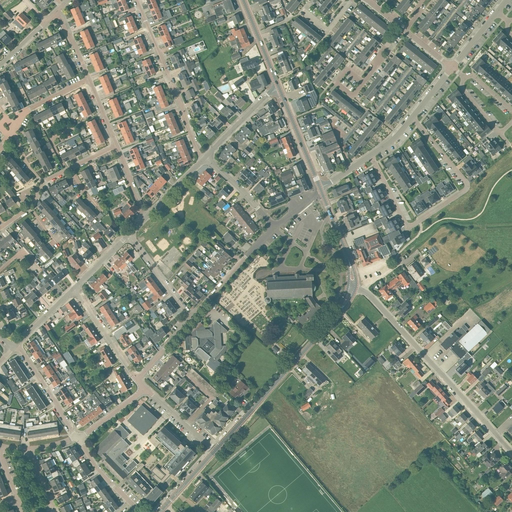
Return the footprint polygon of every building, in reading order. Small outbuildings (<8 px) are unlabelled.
[(41,0),(36,0),(37,2),(36,3),(43,10),(48,6),(41,0)] [(222,2),(213,5),(217,17),(227,13),(227,14),(235,11),(235,10),(236,10),(233,1),(231,1),(230,0),(225,0),(222,1),(222,2)] [(294,0),(291,0),(289,3),(295,8),(299,3),(294,0)] [(329,10),(333,5),(326,0),(324,2),(322,0),(320,3),(322,5),(329,10)] [(403,0),(402,0),(399,4),(406,10),(410,5),(403,0)] [(439,0),(437,3),(444,8),(448,3),(444,0),(439,0)] [(484,9),(488,4),(483,0),(480,0),(478,4),(484,9)] [(156,2),(149,5),(151,10),(158,7),(156,2)] [(73,15),(80,12),(80,13),(86,10),(85,10),(90,8),(96,6),(96,4),(90,7),(88,3),(78,7),(70,10),(73,15)] [(295,8),(289,3),(285,8),(291,13),(295,8)] [(440,13),(444,8),(437,3),(433,8),(440,13)] [(127,4),(120,7),(121,11),(116,13),(117,16),(122,14),(122,12),(129,9),(127,4)] [(360,4),(354,12),(360,17),(366,9),(360,4)] [(402,14),(406,10),(399,4),(395,9),(402,14)] [(472,7),(480,14),(484,9),(478,4),(474,8),(472,7)] [(158,7),(151,10),(153,16),(161,13),(159,10),(161,9),(161,8),(165,7),(164,5),(160,7),(158,7)] [(261,17),(270,13),(272,12),(270,7),(268,8),(268,7),(267,8),(266,5),(260,8),(261,10),(259,11),(261,17)] [(325,15),(329,10),(322,5),(320,7),(318,6),(316,8),(318,9),(318,10),(325,15)] [(460,12),(463,7),(461,6),(456,13),(462,18),(464,15),(460,12)] [(468,11),(468,12),(477,18),(480,14),(472,7),(468,11)] [(436,18),(440,13),(433,8),(429,13),(436,18)] [(366,9),(360,17),(366,21),(372,14),(366,9)] [(161,13),(153,16),(155,21),(162,18),(163,21),(168,19),(165,11),(161,13)] [(73,15),(75,21),(83,18),(80,13),(80,12),(73,15)] [(270,13),(261,17),(263,22),(265,22),(266,23),(275,19),(272,12),(270,13)] [(464,16),(466,18),(473,23),(477,18),(470,13),(468,12),(464,16)] [(30,21),(22,13),(16,19),(24,27),(30,21)] [(432,23),(436,18),(429,13),(426,17),(432,23)] [(372,14),(366,21),(372,26),(378,19),(372,14)] [(464,21),(455,14),(449,21),(451,22),(455,17),(459,21),(460,21),(462,23),(463,23),(464,21)] [(232,17),(228,19),(231,26),(241,22),(238,15),(232,17)] [(83,18),(75,21),(78,27),(85,24),(85,23),(84,22),(87,20),(86,17),(83,18)] [(428,27),(432,23),(426,17),(422,22),(428,27)] [(297,28),(302,22),(297,18),(293,22),(291,20),(288,23),(291,25),(291,24),(297,28)] [(348,18),(343,23),(350,28),(354,23),(348,18)] [(378,19),(372,26),(378,31),(384,23),(378,19)] [(136,26),(133,20),(126,23),(129,29),(136,26)] [(171,28),(170,28),(172,27),(169,21),(164,23),(165,25),(158,27),(160,33),(171,28)] [(297,28),(302,32),(307,26),(302,22),(297,28)] [(424,32),(428,27),(422,22),(418,27),(424,32)] [(343,23),(340,28),(346,33),(348,31),(350,32),(352,30),(350,28),(343,23)] [(384,23),(378,31),(384,36),(390,28),(384,23)] [(458,28),(465,33),(469,28),(463,23),(462,23),(458,28)] [(130,32),(125,34),(126,37),(131,35),(131,34),(138,31),(136,26),(129,29),(130,32)] [(312,30),(307,26),(302,32),(306,36),(312,30)] [(234,35),(228,37),(230,42),(232,46),(236,44),(238,49),(242,48),(250,44),(246,35),(243,28),(238,30),(236,27),(231,29),(234,35)] [(160,33),(162,38),(169,35),(171,34),(175,32),(174,30),(172,31),(171,28),(160,33)] [(278,28),(269,32),(270,36),(269,36),(271,42),(277,40),(280,38),(279,35),(281,35),(278,28)] [(340,28),(336,33),(342,38),(346,33),(340,28)] [(461,38),(465,33),(458,28),(455,33),(461,38)] [(87,29),(80,32),(82,38),(90,35),(87,29)] [(312,30),(306,36),(311,40),(316,34),(312,30)] [(3,31),(0,33),(0,38),(1,39),(6,45),(12,40),(3,31)] [(507,38),(501,32),(493,41),(499,46),(507,38)] [(59,33),(53,36),(57,44),(63,41),(59,33)] [(336,33),(332,38),(338,43),(342,38),(336,33)] [(457,43),(461,38),(455,33),(451,38),(457,43)] [(321,38),(316,34),(311,40),(316,44),(321,38)] [(90,35),(82,38),(85,43),(92,40),(90,35)] [(169,35),(162,38),(163,40),(164,43),(171,40),(170,37),(169,35)] [(53,36),(48,39),(51,46),(57,44),(53,36)] [(133,39),(128,41),(129,44),(130,47),(129,47),(129,48),(143,42),(140,37),(133,40),(133,39)] [(171,40),(164,43),(166,48),(173,45),(174,46),(179,44),(176,38),(171,40)] [(277,40),(271,42),(273,47),(278,45),(279,47),(283,45),(280,38),(277,40)] [(328,43),(334,48),(338,43),(332,38),(328,43)] [(372,38),(369,43),(375,48),(379,43),(372,38)] [(451,38),(447,42),(453,48),(457,43),(451,38)] [(510,42),(506,39),(507,38),(499,46),(503,49),(510,42)] [(46,49),(51,46),(48,39),(42,42),(46,49)] [(92,40),(85,43),(87,49),(94,46),(92,40)] [(114,44),(117,52),(119,51),(117,45),(124,42),(123,40),(114,44)] [(46,49),(42,42),(39,43),(39,42),(36,43),(36,45),(40,52),(46,49)] [(143,42),(129,48),(130,51),(133,50),(132,49),(136,48),(137,50),(145,47),(143,42)] [(407,42),(399,51),(401,52),(402,51),(407,54),(413,47),(407,42)] [(449,52),(453,48),(447,42),(443,47),(449,52)] [(511,47),(511,44),(510,42),(503,49),(507,53),(511,47)] [(365,48),(371,53),(375,48),(369,43),(365,48)] [(367,58),(371,53),(365,48),(362,46),(361,48),(363,50),(361,53),(367,58)] [(145,47),(137,50),(138,50),(135,51),(136,55),(134,56),(135,58),(140,56),(139,55),(147,52),(145,47)] [(413,47),(407,54),(413,59),(419,52),(413,47)] [(180,60),(183,59),(182,56),(185,54),(183,49),(177,51),(179,54),(171,57),(173,63),(180,60)] [(277,57),(280,62),(286,60),(284,54),(283,51),(278,53),(279,56),(277,57)] [(97,52),(90,55),(92,61),(99,58),(97,52)] [(425,56),(419,52),(413,59),(419,64),(425,56)] [(58,63),(65,59),(62,53),(55,57),(58,63)] [(333,58),(339,63),(344,59),(337,53),(333,58)] [(357,53),(355,56),(357,57),(363,63),(367,58),(361,53),(359,55),(357,53)] [(36,54),(30,57),(33,64),(39,61),(36,54)] [(401,61),(395,56),(391,61),(397,66),(401,61)] [(419,64),(418,66),(421,68),(422,67),(425,69),(431,61),(425,56),(419,64)] [(28,67),(33,64),(30,57),(24,60),(28,67)] [(292,57),(289,58),(286,60),(280,62),(282,68),(288,65),(291,64),(290,61),(293,59),(292,57)] [(360,67),(363,63),(357,57),(353,62),(356,64),(360,67)] [(94,66),(102,64),(99,58),(92,61),(94,66)] [(241,64),(244,71),(258,65),(255,58),(241,64)] [(335,68),(339,63),(333,58),(329,63),(335,68)] [(68,65),(65,59),(58,63),(61,69),(62,68),(69,64),(68,65)] [(142,60),(137,62),(138,65),(139,65),(140,68),(144,67),(151,64),(149,59),(142,62),(142,60)] [(183,59),(180,60),(173,63),(176,69),(184,66),(185,68),(195,64),(193,61),(189,63),(188,61),(185,62),(183,59)] [(485,64),(479,59),(471,67),(477,73),(485,64)] [(24,60),(19,62),(22,70),(28,67),(24,60)] [(391,61),(387,65),(393,71),(397,66),(391,61)] [(437,66),(431,61),(425,69),(431,74),(437,66)] [(19,62),(13,65),(15,70),(16,73),(17,74),(18,75),(24,72),(22,70),(19,62)] [(331,73),(335,68),(329,63),(325,68),(331,73)] [(69,64),(62,68),(65,74),(72,70),(69,64)] [(94,66),(97,72),(104,69),(102,64),(94,66)] [(188,78),(192,76),(191,73),(193,72),(192,69),(196,67),(195,64),(185,68),(186,71),(178,75),(181,81),(188,78)] [(488,69),(485,65),(485,64),(477,73),(478,72),(482,76),(488,69)] [(387,65),(383,70),(389,75),(393,71),(387,65)] [(320,67),(318,70),(321,73),(327,78),(331,73),(325,68),(323,70),(320,67)] [(148,75),(143,77),(144,80),(149,78),(148,76),(155,74),(153,69),(146,72),(148,75)] [(492,72),(488,69),(482,76),(486,79),(492,72)] [(72,70),(65,74),(68,79),(75,76),(72,70)] [(385,80),(389,75),(383,70),(379,75),(385,80)] [(496,76),(492,72),(486,79),(490,83),(496,76)] [(317,77),(323,83),(327,78),(321,73),(319,75),(316,74),(315,75),(317,77)] [(252,90),(261,87),(262,88),(267,85),(267,86),(269,85),(264,74),(257,77),(258,79),(250,83),(252,90)] [(106,75),(99,78),(101,84),(109,80),(106,75)] [(379,75),(375,80),(382,85),(385,80),(379,75)] [(418,78),(416,81),(422,86),(426,81),(420,76),(418,78)] [(500,79),(496,76),(490,83),(494,86),(500,79)] [(54,77),(49,80),(52,87),(58,84),(54,77)] [(319,88),(323,83),(317,77),(313,82),(319,88)] [(191,83),(192,86),(197,84),(195,79),(189,82),(188,78),(181,81),(183,87),(191,83)] [(298,89),(297,85),(299,83),(297,78),(288,82),(292,91),(298,89)] [(240,79),(234,84),(237,88),(244,83),(240,79)] [(504,83),(500,79),(494,86),(498,90),(504,83)] [(49,80),(43,83),(43,84),(47,91),(47,90),(52,87),(49,80)] [(104,89),(111,86),(109,80),(101,84),(104,89)] [(378,90),(382,85),(375,80),(371,85),(378,90)] [(10,87),(7,81),(0,84),(0,85),(3,91),(10,87)] [(418,91),(422,86),(416,81),(414,83),(412,82),(410,84),(418,91)] [(306,93),(313,90),(310,83),(303,86),(306,93)] [(508,87),(504,83),(498,90),(502,94),(508,87)] [(41,94),(47,91),(43,84),(38,87),(41,94)] [(186,95),(185,96),(187,100),(188,99),(192,98),(196,96),(195,94),(194,92),(195,91),(197,90),(200,89),(199,87),(197,84),(192,86),(194,89),(193,89),(189,91),(185,92),(186,95)] [(410,88),(408,90),(414,96),(418,91),(410,84),(408,87),(410,88)] [(376,92),(378,90),(371,85),(367,90),(374,95),(376,97),(378,95),(376,92)] [(104,89),(106,95),(113,92),(111,86),(104,89)] [(6,96),(12,93),(10,87),(3,91),(5,96),(6,96)] [(36,97),(41,94),(38,87),(32,89),(36,97)] [(511,90),(508,87),(502,94),(506,97),(511,90)] [(28,89),(25,91),(26,92),(30,100),(36,97),(32,89),(29,91),(28,89)] [(162,90),(155,93),(158,99),(164,96),(162,90)] [(370,100),(374,95),(367,90),(364,95),(370,100)] [(411,101),(414,96),(408,90),(404,95),(411,101)] [(461,97),(462,96),(456,90),(447,97),(452,103),(453,103),(461,97)] [(316,106),(316,104),(317,96),(315,91),(309,93),(311,96),(311,97),(306,100),(306,98),(296,102),(300,112),(310,108),(316,106)] [(337,95),(333,91),(327,97),(330,99),(329,101),(331,102),(332,101),(337,95)] [(12,93),(6,96),(9,102),(16,98),(13,92),(12,93)] [(81,92),(74,95),(76,101),(84,97),(81,92)] [(342,98),(337,95),(332,101),(337,105),(342,98)] [(404,95),(400,100),(407,105),(411,101),(404,95)] [(156,99),(152,101),(153,103),(155,102),(156,105),(167,101),(164,96),(158,99),(156,99)] [(84,97),(76,101),(79,106),(86,103),(84,97)] [(207,102),(205,100),(204,99),(203,99),(202,97),(197,99),(199,102),(191,105),(194,113),(197,112),(198,114),(202,113),(200,110),(199,106),(205,103),(204,103),(207,102)] [(240,108),(246,102),(241,97),(239,100),(237,97),(234,100),(236,103),(235,103),(240,108)] [(453,103),(457,107),(464,101),(461,97),(453,103)] [(19,104),(16,98),(9,102),(12,107),(19,104)] [(116,98),(108,101),(111,106),(118,103),(116,98)] [(347,102),(342,98),(337,105),(342,109),(347,102)] [(403,110),(407,105),(400,100),(396,105),(403,110)] [(156,105),(155,106),(157,111),(162,109),(168,106),(167,101),(156,105)] [(250,126),(255,130),(258,128),(273,120),(270,116),(277,111),(278,110),(271,101),(264,105),(265,106),(264,107),(265,108),(257,113),(261,119),(250,126)] [(460,111),(467,105),(464,101),(457,107),(460,111)] [(61,102),(55,105),(59,113),(65,110),(64,107),(63,105),(61,102)] [(352,106),(347,102),(342,109),(347,113),(352,106)] [(86,103),(79,106),(82,112),(89,108),(86,103)] [(118,103),(111,106),(113,112),(121,109),(118,103)] [(19,104),(12,107),(15,113),(22,109),(19,104)] [(55,105),(50,108),(54,116),(59,113),(55,105)] [(399,115),(403,110),(396,105),(392,110),(399,115)] [(467,105),(460,111),(464,115),(471,109),(467,105)] [(230,109),(227,106),(225,108),(224,107),(220,110),(224,115),(228,119),(234,113),(230,109)] [(357,110),(352,106),(347,113),(352,117),(357,110)] [(50,108),(44,111),(48,118),(54,116),(50,108)] [(89,108),(82,112),(84,117),(91,114),(89,108)] [(121,109),(113,112),(116,118),(123,115),(121,109)] [(465,121),(474,113),(471,109),(464,115),(462,117),(465,121)] [(362,114),(357,110),(352,117),(357,120),(362,114)] [(395,120),(399,115),(392,110),(388,115),(395,120)] [(44,111),(39,114),(42,121),(48,118),(44,111)] [(469,125),(478,117),(474,113),(465,121),(469,125)] [(42,121),(39,114),(33,117),(37,124),(42,121)] [(388,115),(384,120),(391,125),(395,120),(388,115)] [(303,119),(306,126),(311,123),(310,120),(312,119),(311,116),(308,117),(303,119)] [(434,116),(429,120),(434,126),(438,123),(439,122),(438,122),(434,116)] [(376,117),(372,122),(378,128),(382,123),(376,117)] [(478,117),(469,125),(472,129),(481,121),(478,117)] [(167,120),(162,122),(165,127),(167,126),(169,125),(176,123),(174,118),(173,118),(167,120)] [(209,123),(211,126),(213,127),(214,125),(218,129),(224,124),(219,119),(219,120),(217,118),(214,120),(215,120),(212,122),(211,121),(209,123)] [(94,119),(87,123),(90,128),(97,125),(94,119)] [(125,121),(118,124),(120,129),(130,125),(130,124),(133,123),(132,121),(131,121),(130,119),(125,121)] [(274,122),(273,120),(258,128),(263,136),(270,133),(270,134),(284,127),(280,119),(274,122)] [(429,120),(424,124),(429,130),(430,129),(434,126),(429,120)] [(476,132),(486,125),(485,125),(484,125),(481,121),(474,127),(477,131),(476,132)] [(371,130),(374,132),(378,128),(372,122),(370,125),(369,124),(367,126),(368,127),(371,130)] [(434,126),(430,129),(434,133),(442,126),(441,127),(438,123),(434,126)] [(97,125),(90,128),(92,134),(100,130),(97,125)] [(130,125),(120,129),(122,134),(136,129),(135,126),(131,128),(130,125)] [(476,132),(481,138),(490,131),(486,125),(476,132)] [(442,126),(434,133),(437,137),(446,130),(442,126)] [(207,131),(204,134),(209,139),(214,133),(210,129),(208,127),(205,129),(207,131)] [(310,137),(316,135),(316,136),(320,135),(317,127),(307,131),(310,137)] [(371,137),(374,132),(368,127),(364,132),(371,137)] [(178,128),(171,131),(172,133),(167,135),(168,138),(173,136),(180,133),(178,128)] [(241,134),(249,142),(255,136),(247,128),(241,134)] [(28,138),(35,135),(32,129),(25,133),(28,138)] [(136,129),(122,134),(125,139),(131,136),(132,137),(135,136),(133,132),(137,130),(136,129)] [(81,134),(79,134),(80,137),(81,139),(84,137),(88,135),(85,130),(80,133),(81,134)] [(100,130),(92,134),(95,139),(102,136),(100,130)] [(446,130),(437,137),(441,141),(448,135),(449,134),(446,130)] [(322,144),(314,147),(319,158),(332,152),(337,150),(338,154),(342,153),(340,149),(337,142),(332,131),(322,135),(323,136),(322,136),(324,142),(325,141),(327,147),(325,148),(324,147),(323,147),(322,144)] [(367,142),(371,137),(364,132),(360,137),(359,135),(359,136),(367,142)] [(236,139),(244,147),(249,142),(241,134),(236,139)] [(28,138),(30,144),(38,140),(35,135),(28,138)] [(448,135),(441,141),(444,145),(451,139),(448,135)] [(102,136),(95,139),(98,145),(105,141),(102,136)] [(131,136),(125,139),(127,144),(132,142),(133,143),(139,140),(138,137),(133,139),(132,137),(131,136)] [(282,138),(279,140),(283,149),(285,148),(292,146),(292,145),(292,144),(292,142),(291,142),(288,136),(282,138)] [(358,139),(356,142),(363,147),(367,142),(359,136),(356,138),(358,139)] [(185,145),(183,139),(176,142),(171,144),(172,147),(174,146),(175,148),(178,147),(185,145)] [(232,143),(240,152),(244,147),(236,139),(232,143)] [(451,139),(444,145),(447,149),(455,143),(451,139)] [(40,146),(38,140),(30,144),(33,149),(40,146)] [(419,140),(414,143),(419,149),(424,146),(419,140)] [(487,149),(489,152),(497,145),(493,140),(488,144),(486,141),(483,144),(481,146),(485,150),(487,149)] [(359,152),(363,147),(356,142),(354,144),(353,143),(351,146),(359,152)] [(227,148),(235,156),(240,152),(232,143),(227,148)] [(414,143),(410,146),(414,152),(419,149),(414,143)] [(455,143),(447,149),(451,154),(458,148),(458,147),(455,143)] [(77,147),(81,154),(87,151),(83,144),(77,147)] [(136,147),(129,150),(131,155),(138,152),(137,150),(142,148),(141,145),(136,147)] [(180,152),(187,150),(185,145),(178,147),(175,148),(177,151),(173,153),(174,155),(178,153),(180,152)] [(501,149),(497,145),(489,152),(491,154),(489,156),(493,160),(498,156),(496,153),(501,149)] [(43,151),(40,146),(33,149),(36,155),(43,151)] [(292,146),(285,148),(288,154),(286,154),(288,159),(290,158),(296,155),(292,146)] [(359,152),(351,146),(349,148),(350,149),(348,151),(355,157),(359,152)] [(419,149),(414,152),(414,153),(417,157),(426,151),(423,147),(424,146),(419,149)] [(75,157),(81,154),(77,147),(72,149),(75,157)] [(458,148),(451,154),(454,158),(463,151),(459,147),(458,148)] [(235,156),(227,148),(221,154),(229,162),(235,156)] [(72,149),(66,152),(70,160),(75,157),(72,149)] [(43,152),(43,151),(36,155),(39,161),(47,157),(44,151),(43,152)] [(138,152),(131,155),(133,161),(140,158),(141,157),(143,157),(147,155),(146,153),(142,155),(141,151),(138,152)] [(426,151),(417,157),(420,161),(429,156),(426,151)] [(463,151),(454,158),(458,162),(466,155),(463,151)] [(70,160),(66,152),(60,155),(64,163),(70,160)] [(332,152),(319,158),(325,172),(333,169),(338,166),(337,164),(340,162),(338,157),(334,158),(332,152)] [(9,155),(3,161),(7,166),(14,160),(9,155)] [(182,158),(177,160),(181,167),(189,164),(188,161),(191,160),(189,155),(182,158)] [(429,156),(420,161),(423,166),(432,160),(429,156)] [(466,172),(476,163),(470,156),(465,160),(467,163),(462,167),(466,172)] [(39,161),(42,166),(49,163),(47,157),(39,161)] [(140,158),(133,161),(135,166),(143,163),(141,157),(140,158)] [(394,157),(389,160),(393,166),(397,164),(398,163),(395,159),(394,157)] [(14,160),(7,166),(12,170),(18,165),(14,160)] [(386,162),(384,163),(388,170),(389,169),(393,166),(389,160),(386,162)] [(432,160),(423,166),(426,170),(435,165),(432,160)] [(143,163),(135,166),(138,171),(145,168),(150,166),(148,161),(143,163)] [(52,168),(49,163),(42,166),(45,172),(52,168)] [(476,163),(466,172),(470,176),(474,172),(477,175),(482,171),(476,163)] [(283,180),(295,175),(296,176),(302,173),(303,173),(300,164),(291,167),(292,170),(280,174),(283,180)] [(393,166),(389,169),(392,173),(400,168),(397,164),(393,166)] [(22,170),(18,165),(12,170),(16,175),(22,170)] [(435,165),(426,170),(429,175),(438,169),(435,165)] [(107,177),(118,173),(116,167),(107,170),(109,173),(106,174),(107,177)] [(240,176),(244,181),(252,172),(250,169),(248,168),(245,170),(240,176)] [(268,170),(266,171),(267,172),(263,176),(266,179),(272,171),(269,168),(268,170)] [(400,168),(392,173),(395,178),(403,173),(403,172),(400,168)] [(81,172),(83,178),(91,174),(88,169),(81,172)] [(22,170),(16,175),(16,176),(20,180),(26,175),(22,170)] [(206,181),(211,176),(205,170),(200,176),(206,181)] [(158,172),(154,177),(157,180),(163,186),(167,182),(162,177),(162,176),(158,172)] [(255,175),(252,172),(244,181),(249,185),(255,179),(257,176),(255,174),(255,175)] [(366,181),(374,177),(374,176),(375,176),(373,172),(372,173),(372,172),(365,176),(363,173),(358,176),(360,179),(363,177),(366,181)] [(112,182),(113,182),(121,179),(118,173),(107,177),(108,179),(111,178),(112,182)] [(283,180),(285,185),(297,180),(297,181),(304,178),(302,173),(296,176),(295,175),(283,180)] [(403,173),(395,178),(398,182),(406,177),(403,173)] [(83,178),(86,184),(95,179),(94,180),(91,174),(83,178)] [(30,179),(26,175),(20,180),(24,185),(30,179)] [(137,176),(134,177),(134,178),(136,183),(138,188),(143,183),(141,181),(137,177),(137,176)] [(200,176),(196,181),(202,186),(206,181),(200,176)] [(305,177),(304,178),(297,181),(297,180),(285,185),(290,197),(302,192),(309,189),(308,189),(309,189),(305,177)] [(375,178),(374,177),(366,181),(368,186),(364,188),(366,191),(371,188),(370,186),(377,182),(376,182),(377,181),(376,178),(375,178)] [(406,177),(398,182),(401,187),(409,182),(410,181),(409,181),(406,177)] [(66,179),(60,182),(64,189),(69,186),(66,179)] [(95,179),(86,184),(89,189),(91,188),(95,186),(96,186),(95,182),(96,182),(95,179)] [(150,184),(148,186),(156,194),(159,190),(153,184),(152,183),(149,180),(147,181),(150,184)] [(157,180),(153,184),(159,190),(163,186),(157,180)] [(409,182),(401,187),(404,191),(414,185),(410,181),(409,182)] [(60,182),(54,185),(58,192),(64,189),(60,182)] [(259,194),(264,188),(264,187),(266,185),(264,182),(261,185),(259,183),(254,189),(259,194)] [(444,186),(442,183),(435,187),(441,195),(444,193),(445,195),(451,192),(453,191),(453,190),(449,183),(444,186)] [(58,192),(54,185),(49,188),(52,195),(58,192)] [(341,194),(340,194),(348,191),(346,185),(340,187),(332,190),(335,197),(341,194)] [(144,187),(142,189),(146,193),(147,193),(152,198),(156,194),(148,186),(148,187),(147,186),(145,188),(144,187)] [(220,198),(224,195),(226,197),(231,192),(225,187),(219,194),(217,196),(220,198)] [(272,189),(277,203),(284,200),(282,197),(286,195),(284,190),(278,193),(277,191),(275,191),(274,188),(272,189)] [(373,197),(382,193),(381,192),(382,191),(381,188),(380,188),(379,188),(373,191),(371,188),(366,191),(367,194),(371,192),(373,197)] [(277,203),(272,189),(269,190),(271,197),(268,198),(271,205),(277,203)] [(428,191),(421,195),(427,203),(430,201),(432,204),(433,205),(434,204),(434,203),(440,199),(436,192),(431,195),(428,191)] [(374,207),(379,204),(378,201),(384,198),(384,197),(385,197),(383,193),(382,194),(382,193),(373,197),(376,202),(372,204),(374,207)] [(427,203),(421,195),(416,198),(419,203),(413,207),(418,214),(418,213),(419,214),(421,213),(420,212),(426,208),(424,205),(427,203)] [(9,208),(15,204),(12,198),(8,200),(6,197),(4,198),(6,202),(5,202),(9,208)] [(337,203),(336,204),(338,206),(339,207),(347,204),(346,202),(350,200),(349,197),(345,199),(344,199),(342,200),(337,202),(337,203)] [(77,208),(83,202),(79,198),(73,203),(77,208)] [(225,204),(221,200),(216,205),(221,209),(225,204)] [(37,206),(42,211),(48,206),(43,201),(42,202),(40,204),(37,206)] [(87,207),(83,202),(77,208),(75,210),(79,214),(82,212),(88,206),(87,207)] [(347,204),(339,207),(341,213),(349,210),(350,212),(354,210),(352,205),(351,202),(347,204)] [(241,207),(239,205),(239,206),(237,203),(229,210),(224,213),(226,215),(230,211),(232,214),(241,207)] [(379,207),(381,212),(390,208),(389,207),(390,207),(389,203),(388,204),(387,203),(380,207),(379,204),(374,207),(375,209),(379,207)] [(120,208),(114,211),(114,212),(115,215),(116,216),(121,213),(123,214),(122,215),(127,220),(134,214),(129,209),(130,207),(126,204),(121,210),(120,208)] [(42,211),(46,216),(52,210),(48,206),(42,211)] [(92,211),(88,206),(82,212),(86,216),(92,211)] [(241,207),(232,214),(236,218),(244,212),(242,209),(241,207)] [(381,222),(387,219),(385,217),(392,213),(393,212),(391,209),(390,209),(390,208),(381,212),(384,217),(380,219),(381,222)] [(50,221),(56,216),(56,215),(52,210),(46,216),(50,221)] [(97,216),(92,211),(86,216),(89,219),(87,221),(88,223),(97,216)] [(248,216),(247,214),(246,215),(244,212),(236,218),(236,219),(239,223),(248,216)] [(60,221),(62,219),(58,214),(56,216),(50,221),(54,226),(60,220),(60,221)] [(343,218),(346,223),(351,221),(359,218),(357,215),(354,217),(353,214),(349,216),(343,218)] [(239,223),(243,227),(251,221),(249,218),(250,218),(248,216),(239,223)] [(359,218),(351,221),(346,223),(348,229),(353,227),(353,226),(357,224),(357,222),(360,221),(359,218)] [(60,221),(60,220),(54,226),(58,231),(64,225),(66,223),(62,219),(60,221)] [(388,222),(387,219),(381,222),(383,225),(387,223),(389,228),(398,224),(397,223),(398,222),(396,219),(395,219),(388,222)] [(19,230),(21,232),(29,225),(24,220),(18,226),(21,229),(19,230)] [(104,233),(110,238),(115,233),(110,227),(107,230),(98,221),(94,224),(101,232),(103,230),(105,232),(104,233)] [(243,227),(241,228),(239,231),(240,232),(243,230),(245,229),(247,232),(255,225),(254,223),(253,223),(251,221),(243,227)] [(395,235),(393,232),(400,229),(400,228),(401,227),(399,224),(398,225),(398,224),(389,228),(392,233),(388,235),(389,238),(395,235)] [(29,225),(23,231),(25,234),(23,236),(24,238),(27,235),(33,230),(29,225)] [(58,231),(62,236),(68,230),(64,226),(64,225),(58,231)] [(247,232),(249,234),(247,236),(245,238),(246,240),(249,238),(250,236),(258,230),(256,227),(257,227),(255,225),(247,232)] [(37,235),(33,230),(27,235),(31,240),(31,241),(35,245),(41,240),(37,235)] [(72,235),(68,230),(62,236),(66,241),(72,235)] [(228,232),(222,238),(231,247),(235,243),(237,241),(228,232)] [(10,234),(5,238),(11,244),(13,242),(15,245),(17,242),(15,240),(10,234)] [(363,238),(354,242),(357,250),(356,250),(363,267),(372,263),(371,263),(381,259),(378,251),(377,248),(383,246),(378,234),(364,240),(363,238)] [(389,238),(389,239),(390,241),(391,241),(394,246),(397,244),(406,240),(405,239),(406,238),(405,235),(404,235),(403,234),(396,238),(395,235),(389,238)] [(10,249),(13,247),(11,244),(5,238),(0,243),(6,249),(8,246),(10,249)] [(100,251),(106,247),(101,239),(98,241),(97,240),(95,241),(96,243),(94,243),(100,251)] [(45,245),(41,240),(35,245),(39,250),(45,245)] [(219,241),(216,244),(220,248),(221,249),(224,246),(219,241)] [(88,244),(82,250),(85,253),(83,255),(88,260),(89,260),(91,258),(91,257),(93,254),(88,249),(91,247),(88,244)] [(39,251),(43,255),(49,250),(45,245),(39,250),(39,251)] [(223,249),(219,253),(222,256),(228,262),(232,257),(223,249)] [(53,255),(49,250),(43,255),(47,260),(53,255)] [(133,258),(127,252),(121,258),(125,262),(127,264),(128,263),(126,261),(127,260),(130,262),(133,258)] [(225,266),(228,262),(222,256),(217,252),(214,256),(218,260),(220,261),(225,266)] [(75,254),(69,259),(78,270),(84,265),(83,264),(76,256),(75,254)] [(214,256),(210,260),(213,263),(221,270),(225,266),(220,261),(218,260),(214,256)] [(121,258),(114,263),(115,264),(113,266),(117,270),(119,268),(121,270),(127,264),(125,262),(121,258)] [(419,262),(423,267),(428,263),(424,258),(419,262)] [(193,265),(188,260),(184,265),(189,270),(193,265)] [(211,268),(218,274),(221,270),(213,263),(211,265),(211,264),(209,267),(211,268)] [(415,263),(409,268),(412,273),(411,274),(416,280),(423,274),(415,263)] [(57,271),(55,273),(57,275),(61,280),(66,276),(62,271),(59,267),(56,269),(57,271)] [(218,274),(211,268),(209,270),(208,269),(204,273),(212,280),(214,278),(218,274)] [(3,273),(5,277),(0,279),(0,287),(5,285),(8,283),(7,280),(10,279),(8,276),(10,275),(10,276),(12,275),(11,274),(15,272),(13,269),(3,273)] [(51,272),(47,276),(51,281),(53,279),(56,284),(61,280),(57,275),(55,277),(51,272)] [(416,287),(418,290),(419,288),(409,275),(407,276),(403,272),(398,276),(405,286),(409,283),(413,289),(416,287)] [(41,283),(48,291),(52,287),(49,283),(51,281),(47,276),(44,273),(43,275),(45,277),(44,278),(45,280),(44,281),(41,283)] [(104,274),(97,280),(104,287),(106,289),(108,287),(106,285),(105,285),(103,283),(108,278),(111,275),(109,273),(105,276),(104,274)] [(182,285),(190,277),(186,273),(178,281),(182,285)] [(190,277),(182,285),(186,289),(193,281),(196,277),(192,274),(190,277)] [(266,297),(264,299),(265,301),(266,303),(268,303),(269,303),(270,301),(270,299),(301,298),(301,299),(306,299),(312,308),(305,316),(303,314),(301,317),(299,316),(296,318),(302,324),(307,318),(309,321),(316,314),(322,308),(316,303),(316,304),(315,302),(313,299),(312,297),(312,292),(313,292),(313,291),(314,291),(315,290),(315,289),(315,288),(315,287),(315,286),(315,285),(314,285),(314,284),(313,284),(312,283),(311,280),(314,280),(313,274),(312,274),(307,274),(306,274),(306,276),(299,276),(299,274),(295,274),(295,276),(277,277),(277,275),(273,275),(273,277),(266,278),(267,288),(267,297),(266,297)] [(398,277),(392,281),(398,289),(404,285),(405,286),(398,276),(398,277)] [(144,281),(147,285),(154,281),(150,277),(144,281)] [(97,280),(91,286),(97,292),(101,289),(104,287),(97,280)] [(147,285),(151,290),(157,285),(154,281),(147,285)] [(186,289),(184,291),(188,295),(194,289),(192,287),(195,283),(193,281),(186,289)] [(392,281),(386,286),(389,290),(391,289),(392,291),(396,287),(392,281)] [(420,282),(417,284),(422,291),(425,288),(420,282)] [(48,291),(41,283),(39,285),(37,287),(39,290),(43,295),(48,291)] [(151,290),(153,293),(148,297),(149,299),(161,290),(157,285),(151,290)] [(392,291),(391,289),(389,290),(386,286),(386,285),(379,291),(382,294),(384,292),(386,292),(387,294),(390,292),(389,290),(391,289),(392,291)] [(195,290),(194,289),(188,295),(192,298),(199,291),(199,290),(200,290),(200,289),(198,287),(195,290)] [(13,294),(12,291),(11,288),(7,290),(7,289),(1,292),(5,299),(10,297),(10,296),(13,294)] [(109,297),(109,296),(104,290),(98,295),(103,301),(109,297)] [(142,304),(147,311),(152,307),(150,303),(157,298),(157,299),(164,294),(161,290),(149,299),(145,302),(142,304)] [(194,296),(192,298),(196,302),(199,298),(202,300),(205,296),(203,294),(204,293),(200,290),(199,291),(194,296)] [(30,293),(28,294),(34,302),(39,298),(35,293),(35,294),(32,291),(30,292),(30,293)] [(393,295),(390,292),(387,294),(386,292),(384,292),(382,294),(386,300),(393,295)] [(34,302),(28,294),(26,296),(24,298),(26,300),(26,301),(30,306),(34,302)] [(21,299),(19,297),(14,299),(12,300),(16,307),(21,304),(21,303),(22,303),(20,299),(19,299),(18,297),(19,297),(21,299)] [(100,308),(103,313),(115,304),(120,301),(117,297),(112,300),(113,302),(110,305),(108,302),(100,308)] [(163,312),(172,306),(168,300),(162,305),(159,307),(161,310),(161,309),(163,312)] [(435,307),(433,305),(435,303),(432,300),(423,309),(428,314),(435,307)] [(71,311),(72,311),(76,308),(71,301),(61,309),(64,313),(66,311),(68,313),(71,311)] [(103,313),(106,317),(115,312),(116,311),(114,308),(116,307),(122,303),(120,301),(115,304),(103,313)] [(405,301),(398,308),(400,311),(398,313),(403,318),(404,317),(405,318),(408,315),(407,314),(410,312),(407,309),(406,308),(409,306),(405,301)] [(3,309),(8,320),(15,317),(17,320),(21,318),(18,312),(15,314),(10,305),(3,309)] [(176,311),(172,306),(163,312),(164,312),(166,311),(167,313),(164,315),(167,318),(176,311)] [(81,315),(76,308),(72,311),(72,312),(68,315),(72,321),(77,318),(78,320),(83,317),(81,315)] [(106,317),(109,322),(121,314),(120,312),(116,315),(115,312),(106,317)] [(122,313),(121,314),(109,322),(112,327),(119,322),(119,323),(126,318),(122,313)] [(407,322),(415,331),(421,326),(416,320),(418,318),(415,315),(407,322)] [(427,325),(429,327),(439,318),(437,316),(427,325)] [(358,324),(357,325),(362,330),(371,340),(372,340),(378,334),(369,323),(369,324),(364,318),(358,324)] [(131,320),(124,325),(127,330),(134,325),(131,320)] [(455,333),(453,332),(440,344),(446,350),(450,346),(452,348),(450,349),(458,357),(459,357),(460,358),(466,354),(465,353),(468,351),(490,330),(481,320),(467,333),(465,331),(466,331),(461,326),(455,333)] [(161,327),(164,325),(163,325),(161,322),(160,321),(155,325),(159,330),(156,332),(161,338),(166,334),(161,327)] [(190,336),(185,336),(186,350),(192,350),(192,353),(195,352),(197,355),(196,356),(197,357),(197,358),(198,359),(199,359),(200,359),(201,360),(202,359),(206,362),(208,360),(214,365),(222,356),(225,356),(224,352),(228,348),(229,347),(228,346),(228,345),(227,345),(221,346),(220,333),(225,333),(226,333),(227,333),(227,332),(227,331),(227,330),(226,330),(226,329),(216,321),(214,324),(214,325),(213,326),(209,330),(208,329),(205,330),(205,327),(205,326),(200,323),(191,333),(192,333),(192,336),(190,336)] [(433,329),(434,330),(443,322),(442,321),(433,329)] [(445,321),(442,323),(448,330),(451,328),(445,321)] [(53,328),(50,323),(44,326),(48,331),(53,328)] [(68,327),(65,329),(68,333),(76,327),(74,323),(68,327)] [(87,338),(90,337),(95,333),(90,326),(88,328),(85,324),(83,325),(86,329),(85,329),(89,335),(86,337),(87,338)] [(161,338),(156,332),(154,333),(151,328),(149,329),(147,327),(142,330),(144,333),(148,337),(150,335),(155,342),(161,338)] [(419,335),(423,340),(430,334),(428,332),(430,330),(428,328),(426,330),(425,330),(419,335)] [(349,345),(350,346),(356,340),(349,332),(343,338),(346,341),(344,342),(341,345),(345,349),(349,345)] [(92,346),(95,344),(100,340),(95,333),(90,337),(87,339),(92,346)] [(122,338),(120,339),(125,346),(131,343),(136,339),(132,333),(128,336),(127,334),(126,335),(125,335),(122,338)] [(432,336),(430,334),(423,340),(427,345),(434,339),(436,336),(434,334),(432,336)] [(27,345),(30,349),(36,345),(33,341),(27,345)] [(327,347),(333,353),(330,356),(335,362),(336,361),(338,359),(340,357),(341,356),(340,355),(338,354),(341,351),(333,341),(330,343),(329,343),(327,345),(327,347)] [(130,354),(142,346),(139,342),(127,350),(130,354)] [(399,356),(405,350),(398,342),(396,343),(395,343),(395,344),(391,347),(399,356)] [(36,345),(30,349),(33,354),(40,350),(42,348),(39,343),(36,345)] [(104,346),(100,349),(105,359),(110,356),(106,348),(104,346)] [(142,346),(130,354),(133,359),(139,354),(140,354),(138,351),(143,348),(142,346)] [(36,359),(45,353),(42,348),(40,350),(33,354),(36,359)] [(63,354),(70,365),(75,361),(68,351),(63,354)] [(460,365),(455,369),(461,375),(465,370),(466,371),(469,369),(468,368),(470,366),(466,362),(472,356),(468,352),(459,360),(462,363),(460,365)] [(38,362),(39,363),(46,359),(48,357),(45,353),(36,359),(36,360),(36,361),(37,363),(38,362)] [(139,354),(133,359),(136,363),(143,359),(142,359),(141,357),(140,355),(139,354)] [(174,355),(170,360),(177,366),(181,362),(179,360),(175,356),(174,355)] [(110,356),(105,359),(107,362),(105,363),(107,368),(115,363),(110,356)] [(410,356),(403,362),(407,366),(409,364),(411,366),(415,362),(410,356)] [(392,366),(399,361),(396,357),(389,363),(392,366)] [(371,358),(364,364),(366,367),(368,369),(375,362),(373,360),(371,358)] [(15,359),(9,363),(12,368),(18,364),(15,359)] [(170,360),(166,364),(173,371),(177,366),(170,360)] [(415,362),(411,366),(416,372),(414,373),(419,379),(423,375),(419,371),(421,369),(415,362)] [(43,369),(45,373),(52,368),(54,367),(52,363),(49,364),(49,365),(43,369)] [(308,363),(302,370),(307,374),(311,371),(316,377),(319,373),(314,368),(308,363)] [(18,364),(12,368),(14,371),(15,374),(22,370),(18,364)] [(166,364),(161,369),(168,376),(173,371),(166,364)] [(490,366),(489,366),(482,373),(482,374),(485,377),(493,369),(490,366)] [(55,374),(52,368),(45,373),(49,378),(55,374)] [(161,369),(157,374),(164,380),(168,376),(161,369)] [(188,373),(210,393),(214,388),(192,369),(188,373)] [(22,370),(15,374),(19,379),(25,375),(22,370)] [(58,371),(55,374),(49,378),(52,383),(62,376),(58,371)] [(116,377),(121,384),(126,381),(122,373),(119,375),(117,371),(114,372),(117,376),(116,377)] [(309,376),(307,378),(311,382),(313,380),(315,382),(315,383),(319,387),(326,380),(319,373),(316,377),(311,371),(307,374),(309,376)] [(472,374),(470,372),(470,371),(468,374),(467,374),(470,376),(466,380),(471,385),(477,379),(472,374)] [(157,374),(153,379),(160,385),(162,383),(162,384),(165,381),(164,380),(157,374)] [(25,375),(19,379),(22,384),(28,380),(25,375)] [(64,380),(62,376),(52,383),(55,387),(61,383),(61,382),(64,380)] [(371,377),(362,384),(366,389),(372,384),(374,387),(379,383),(377,380),(375,381),(371,377)] [(120,388),(123,393),(130,388),(126,381),(121,384),(123,387),(120,388)] [(227,390),(230,393),(235,398),(237,395),(240,397),(248,388),(241,381),(235,387),(232,385),(231,386),(227,390)] [(428,383),(427,384),(432,389),(430,391),(435,397),(438,395),(442,391),(436,385),(435,386),(432,383),(430,381),(428,383)] [(483,382),(477,387),(480,390),(478,392),(484,398),(489,393),(491,396),(496,391),(495,391),(493,389),(492,387),(488,383),(486,385),(483,382)] [(505,385),(499,390),(502,393),(508,388),(505,385)] [(30,395),(36,391),(32,386),(26,390),(30,395)] [(170,396),(174,400),(180,393),(176,390),(178,388),(175,386),(171,392),(172,393),(170,396)] [(61,396),(70,390),(67,387),(65,388),(64,388),(58,392),(61,396)] [(310,387),(303,394),(307,398),(314,391),(310,387)] [(417,387),(414,390),(414,391),(416,394),(418,395),(422,392),(417,387)] [(84,391),(83,389),(81,390),(82,392),(83,393),(82,393),(83,394),(78,397),(80,401),(85,398),(84,397),(87,395),(84,391)] [(219,393),(214,389),(211,392),(216,397),(219,393)] [(379,392),(374,396),(378,401),(386,393),(383,389),(381,390),(380,389),(378,390),(379,392)] [(73,395),(70,390),(61,396),(64,401),(74,395),(73,395)] [(95,390),(93,392),(101,403),(103,402),(107,408),(113,404),(113,403),(115,402),(110,396),(105,399),(102,395),(100,396),(95,390)] [(36,391),(30,395),(33,401),(39,396),(36,391)] [(435,397),(433,399),(437,404),(440,401),(445,406),(446,407),(447,406),(450,403),(446,399),(448,398),(442,391),(438,395),(435,397)] [(180,393),(174,401),(177,404),(178,403),(179,404),(181,402),(183,403),(188,397),(190,394),(188,392),(185,395),(184,397),(180,393)] [(386,393),(378,401),(381,405),(386,400),(388,402),(390,400),(389,399),(390,398),(386,393)] [(76,399),(74,395),(64,401),(67,406),(73,401),(76,399)] [(37,406),(43,402),(39,396),(33,401),(37,406)] [(276,396),(273,399),(279,405),(278,406),(280,408),(284,404),(285,405),(287,403),(285,400),(283,402),(276,396)] [(184,404),(182,406),(183,408),(182,409),(186,412),(192,404),(188,400),(190,399),(188,397),(183,403),(184,404)] [(86,399),(83,401),(85,404),(85,403),(88,407),(89,408),(86,410),(87,411),(87,412),(89,414),(93,419),(98,415),(94,411),(92,407),(90,405),(86,399)] [(499,403),(493,409),(497,414),(503,408),(506,406),(502,401),(499,403)] [(46,407),(43,402),(37,406),(40,411),(46,407)] [(233,413),(232,412),(233,411),(231,409),(232,407),(227,402),(225,405),(226,406),(222,410),(229,416),(230,416),(233,413)] [(311,406),(308,402),(301,407),(303,411),(311,406)] [(92,407),(94,411),(98,415),(103,411),(97,403),(92,407)] [(196,407),(192,404),(186,411),(191,415),(193,412),(195,414),(199,408),(197,406),(196,407)] [(134,427),(144,436),(158,419),(148,411),(142,405),(127,421),(135,427),(134,427)] [(394,409),(388,413),(392,417),(400,410),(397,406),(396,407),(394,405),(392,407),(394,409)] [(338,408),(332,413),(335,417),(339,413),(342,417),(350,410),(346,406),(340,411),(338,408)] [(447,413),(450,416),(452,418),(455,415),(460,411),(455,406),(450,410),(447,413)] [(441,408),(435,413),(438,417),(443,413),(445,411),(442,409),(441,408)] [(345,421),(341,424),(344,428),(350,423),(348,420),(354,415),(350,410),(342,417),(345,421)] [(400,410),(392,417),(395,422),(401,417),(402,419),(404,417),(403,415),(404,415),(400,410)] [(206,427),(212,420),(219,427),(220,425),(213,419),(218,414),(215,411),(213,413),(211,411),(209,414),(208,413),(206,415),(211,420),(205,426),(206,427)] [(227,417),(220,411),(218,414),(213,419),(220,425),(221,426),(225,422),(224,421),(227,417)] [(87,412),(83,415),(85,418),(84,418),(87,423),(93,419),(89,414),(87,412)] [(295,415),(291,418),(293,420),(298,427),(302,424),(297,416),(299,415),(297,412),(294,413),(295,415)] [(211,420),(206,415),(203,413),(197,420),(201,423),(200,424),(204,428),(205,426),(211,420)] [(443,413),(438,417),(443,422),(447,418),(443,413)] [(458,418),(455,421),(457,424),(458,423),(460,425),(462,423),(467,419),(462,414),(458,418)] [(79,422),(82,427),(87,423),(84,418),(79,422)] [(212,420),(206,427),(205,428),(212,434),(215,430),(217,431),(220,428),(219,427),(212,420)] [(351,424),(349,426),(350,427),(354,431),(362,425),(358,421),(353,425),(351,424)] [(57,422),(51,423),(53,434),(54,434),(55,435),(59,435),(58,428),(57,422)] [(408,426),(402,430),(406,434),(415,427),(411,423),(410,424),(409,422),(406,424),(408,426)] [(471,432),(476,428),(470,422),(465,426),(466,427),(462,430),(465,433),(465,432),(467,435),(470,432),(471,432)] [(51,423),(45,424),(47,435),(48,435),(49,436),(53,436),(53,434),(51,423)] [(45,424),(39,425),(41,436),(42,436),(43,437),(47,437),(47,435),(45,424)] [(39,425),(33,426),(35,437),(37,436),(37,438),(41,438),(41,436),(39,425)] [(115,430),(94,450),(101,457),(102,457),(105,460),(102,463),(121,482),(125,477),(127,475),(138,464),(134,460),(125,469),(123,466),(125,463),(127,461),(121,454),(129,446),(124,440),(130,434),(120,425),(118,427),(115,431),(115,430)] [(320,425),(313,431),(315,434),(323,428),(320,425)] [(362,425),(354,431),(359,437),(361,436),(360,434),(366,429),(362,425)] [(15,426),(13,436),(15,437),(15,438),(20,439),(22,427),(16,426),(15,426)] [(33,426),(27,427),(29,439),(31,438),(31,439),(35,438),(35,437),(33,426)] [(171,431),(167,428),(166,429),(164,427),(157,435),(155,433),(148,440),(156,448),(162,441),(171,431)] [(415,427),(406,434),(410,438),(415,434),(416,436),(418,434),(417,432),(418,431),(415,427)] [(323,428),(315,434),(318,438),(326,431),(323,428)] [(162,441),(168,446),(176,436),(175,437),(173,435),(174,434),(171,431),(162,441)] [(326,431),(318,438),(321,441),(328,435),(326,431)] [(470,438),(467,441),(470,443),(472,440),(475,443),(473,445),(475,447),(477,444),(479,443),(482,440),(480,438),(483,436),(478,431),(473,435),(474,435),(471,438),(470,438)] [(328,435),(321,441),(324,444),(331,438),(328,435)] [(363,438),(361,440),(363,442),(366,446),(374,439),(371,435),(365,440),(363,438)] [(168,446),(173,451),(175,449),(180,443),(181,443),(179,441),(180,439),(176,436),(168,446)] [(421,443),(416,448),(420,453),(429,445),(425,440),(427,439),(424,436),(419,440),(421,443)] [(331,438),(324,444),(326,447),(334,441),(331,438)] [(374,439),(366,446),(371,452),(373,450),(372,448),(378,443),(374,439)] [(334,441),(326,447),(329,451),(337,444),(334,441)] [(470,451),(469,452),(471,454),(474,452),(476,454),(476,455),(480,452),(482,454),(489,449),(484,443),(482,446),(480,447),(477,444),(475,447),(470,451)] [(337,444),(329,451),(332,454),(339,448),(337,444)] [(191,460),(194,456),(193,455),(195,453),(195,452),(195,453),(188,447),(188,446),(186,445),(185,447),(181,451),(191,460)] [(70,457),(78,452),(77,451),(77,450),(76,446),(73,448),(67,452),(70,457)] [(341,447),(332,454),(337,460),(346,453),(341,447)] [(376,453),(373,454),(375,456),(378,460),(386,453),(383,449),(377,454),(376,453)] [(186,465),(189,462),(188,461),(190,459),(191,460),(181,451),(176,456),(186,465)] [(72,463),(74,466),(79,463),(77,460),(79,458),(79,459),(82,457),(79,454),(78,452),(70,457),(73,462),(72,463)] [(346,453),(337,460),(341,465),(350,458),(346,453)] [(386,453),(378,460),(383,466),(385,464),(384,463),(390,458),(386,453)] [(488,461),(492,466),(500,459),(494,453),(491,455),(489,453),(483,459),(486,463),(488,461)] [(176,456),(171,462),(181,471),(180,470),(182,468),(183,469),(186,465),(176,456)] [(53,466),(51,461),(52,460),(50,457),(44,460),(46,463),(44,464),(41,465),(43,469),(44,468),(45,470),(53,466)] [(350,458),(341,465),(346,471),(355,463),(350,458)] [(77,468),(80,473),(88,468),(86,466),(87,466),(86,462),(83,464),(81,465),(79,463),(74,466),(76,469),(77,468)] [(171,462),(166,468),(171,472),(175,476),(177,473),(178,474),(181,471),(171,462)] [(509,472),(509,470),(511,467),(511,466),(510,465),(509,466),(506,462),(499,469),(502,472),(499,474),(505,480),(511,474),(509,472)] [(355,463),(346,471),(350,476),(359,469),(355,463)] [(144,465),(143,464),(132,475),(133,476),(137,472),(144,465)] [(58,474),(57,471),(56,472),(53,466),(45,470),(46,472),(45,472),(46,476),(49,475),(51,474),(53,477),(58,474)] [(154,474),(164,482),(169,476),(168,475),(171,472),(166,468),(165,469),(162,467),(159,470),(157,468),(153,472),(154,474)] [(88,468),(80,473),(83,478),(82,479),(84,481),(89,478),(87,475),(89,474),(92,472),(89,469),(89,470),(88,468)] [(359,469),(350,476),(355,481),(364,474),(359,469)] [(479,474),(480,479),(481,480),(490,471),(489,469),(483,474),(483,473),(479,474)] [(137,472),(133,476),(127,481),(132,486),(142,477),(137,472)] [(53,477),(54,480),(52,481),(48,482),(51,486),(52,485),(53,487),(61,483),(58,478),(60,477),(58,474),(53,477)] [(154,474),(152,477),(161,485),(164,482),(154,474)] [(364,474),(355,481),(360,487),(368,480),(364,474)] [(97,477),(90,483),(94,488),(100,483),(97,478),(97,477)] [(132,486),(138,492),(147,483),(142,477),(132,486)] [(64,489),(61,483),(53,487),(54,489),(53,489),(54,493),(57,492),(59,491),(61,494),(66,491),(65,488),(64,489)] [(100,483),(94,488),(98,493),(104,488),(100,483)] [(138,492),(143,498),(143,497),(145,496),(153,488),(147,483),(138,492)] [(202,483),(197,488),(200,491),(199,492),(200,493),(200,494),(201,493),(202,495),(203,494),(204,495),(206,497),(211,491),(208,488),(202,483)] [(156,486),(154,489),(146,497),(146,498),(150,501),(151,500),(153,502),(162,492),(156,486)] [(104,488),(98,493),(101,497),(108,493),(104,488)] [(154,489),(153,488),(145,496),(146,497),(154,489)] [(200,491),(197,488),(195,490),(196,490),(190,497),(195,502),(197,503),(203,495),(202,495),(201,493),(200,494),(200,493),(199,492),(200,491)] [(488,488),(481,495),(486,500),(493,493),(488,488)] [(6,489),(0,491),(0,498),(8,495),(6,489)] [(61,494),(62,497),(60,498),(60,497),(56,499),(59,502),(61,504),(69,500),(66,495),(68,494),(66,491),(61,494)] [(108,493),(101,497),(105,502),(112,498),(108,493)] [(498,495),(497,497),(492,502),(497,507),(503,500),(498,495)] [(105,502),(102,505),(105,509),(109,507),(115,502),(112,498),(105,502)] [(218,499),(213,504),(217,508),(222,503),(218,499)] [(109,507),(106,510),(107,511),(112,511),(119,507),(115,502),(109,507)]
